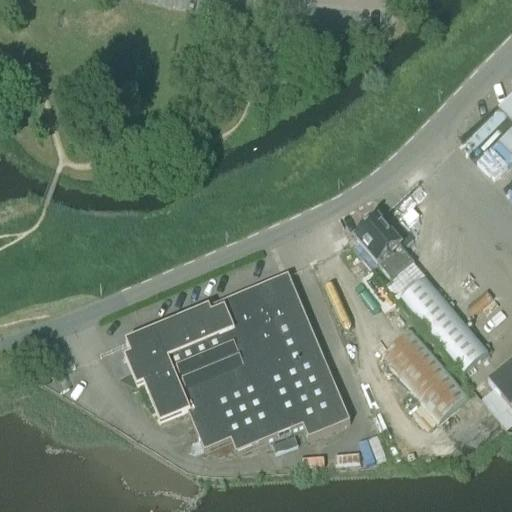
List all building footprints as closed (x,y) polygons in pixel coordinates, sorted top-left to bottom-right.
[(370,275),(377,269),(392,286),(414,268),(377,223),(355,242),(359,247),(352,254),(370,275)] [(132,360),(126,363),(139,393),(145,390),(161,428),(188,417),(205,457),(231,446),(237,459),(303,431),(309,445),(350,427),(288,279),(127,347),(132,360)] [(425,283),(401,303),(464,378),(488,358),(425,283)] [(413,332),(381,361),(438,428),(468,403),(413,332)] [(495,395),(481,406),(506,435),(511,429),(511,365),(487,386),(495,395)]
